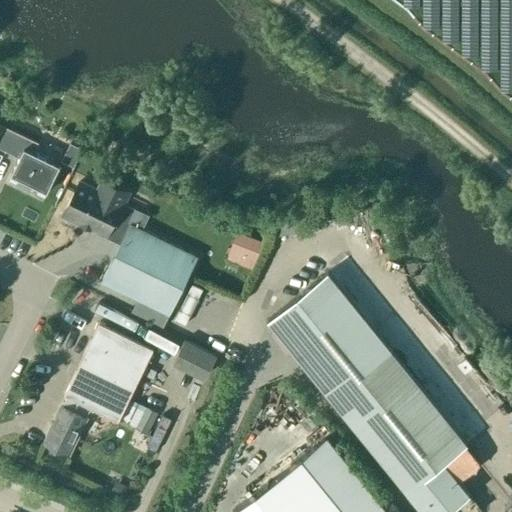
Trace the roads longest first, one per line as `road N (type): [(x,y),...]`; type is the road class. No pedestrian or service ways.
road 1 (track): [(511,182),(284,0)]
road 2 (unclassified): [(188,511),(255,368),(294,379)]
road 3 (unclassified): [(0,267),(44,288),(0,381)]
